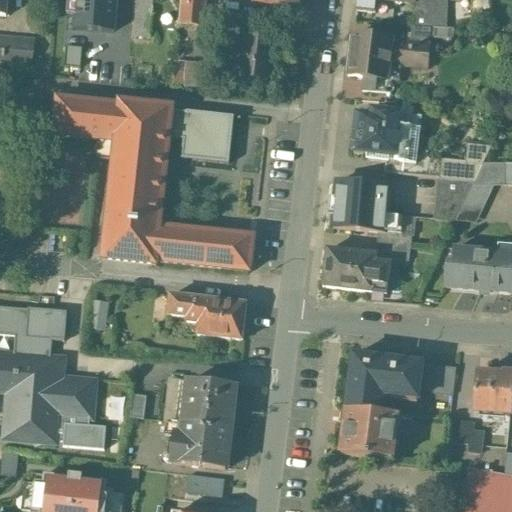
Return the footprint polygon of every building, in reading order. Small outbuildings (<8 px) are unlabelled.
[(133,1),(116,0),(108,0),(107,37),(132,39),(133,1)] [(150,0),(137,0),(136,20),(150,20),(150,0)] [(204,0),(180,0),(179,24),(203,25),(204,0)] [(375,1),(362,0),(356,0),(356,12),(375,13),(375,1)] [(412,0),(412,5),(410,27),(429,27),(430,0),(412,0)] [(446,0),(430,0),(429,27),(446,28),(446,0)] [(244,14),(222,12),(221,27),(243,29),(244,14)] [(453,28),(446,28),(429,27),(410,27),(409,42),(429,43),(429,37),(452,38),(453,28)] [(429,43),(409,42),(351,36),(347,77),(387,81),(389,65),(426,69),(429,43)] [(276,40),(241,37),(240,61),(233,60),(232,77),(238,77),(237,80),(272,83),(276,40)] [(41,41),(0,38),(0,65),(38,70),(41,41)] [(185,62),(173,62),(172,84),(183,84),(185,62)] [(209,64),(185,62),(183,84),(183,87),(208,89),(209,64)] [(118,105),(56,99),(52,136),(113,142),(111,156),(101,259),(155,266),(155,263),(248,272),(252,237),(238,236),(159,227),(168,142),(171,117),(172,108),(118,102),(118,105)] [(369,116),(353,114),(352,130),(354,131),(352,152),(367,153),(367,158),(385,159),(387,155),(398,156),(402,114),(369,111),(369,116)] [(187,118),(171,117),(168,142),(177,143),(185,144),(187,118)] [(234,122),(187,118),(185,144),(183,166),(230,170),(234,122)] [(439,160),(398,156),(387,155),(385,159),(383,175),(435,179),(438,179),(439,160)] [(511,162),(502,162),(503,186),(511,185),(511,162)] [(438,179),(435,179),(432,220),(455,223),(474,182),(438,179)] [(385,183),(333,180),(330,228),(376,231),(401,233),(402,213),(383,212),(385,183)] [(401,233),(376,231),(374,244),(408,247),(410,234),(401,233)] [(408,247),(374,244),(373,253),(373,261),(387,262),(387,257),(408,259),(408,247)] [(384,292),(387,262),(373,261),(373,253),(324,248),(321,287),(384,292)] [(452,266),(445,266),(443,289),(511,293),(511,278),(511,253),(453,250),(452,266)] [(244,305),(169,296),(167,316),(186,318),(186,324),(197,325),(196,337),(240,341),(244,305)] [(91,328),(107,330),(110,302),(95,300),(91,328)] [(421,361),(350,354),(344,409),(378,412),(380,394),(417,397),(418,388),(421,361)] [(0,355),(0,393),(7,394),(4,440),(56,444),(57,417),(91,419),(92,393),(60,392),(62,361),(0,355)] [(456,365),(421,361),(418,388),(454,391),(456,365)] [(511,374),(474,372),(471,412),(511,414),(511,374)] [(187,384),(169,381),(165,423),(181,425),(230,431),(233,399),(235,399),(236,387),(187,381),(187,384)] [(145,397),(131,396),(129,418),(143,420),(145,397)] [(378,412),(344,409),(339,454),(391,460),(396,414),(378,412)] [(470,423),(448,422),(446,443),(469,445),(470,423)] [(162,436),(172,437),(172,435),(180,436),(181,425),(165,423),(162,436)] [(230,431),(181,425),(180,436),(172,435),(172,437),(169,464),(199,468),(199,466),(225,470),(230,431)] [(17,454),(1,453),(0,464),(0,476),(15,478),(17,454)] [(81,465),(79,476),(82,476),(81,480),(106,483),(105,491),(113,492),(110,511),(162,511),(167,475),(81,465)] [(511,511),(511,477),(466,470),(459,511),(511,511)] [(41,483),(34,482),(30,511),(110,511),(113,492),(105,491),(106,483),(81,480),(82,476),(79,476),(67,474),(67,478),(43,475),(41,483)] [(223,481),(188,476),(185,495),(221,499),(223,481)]
